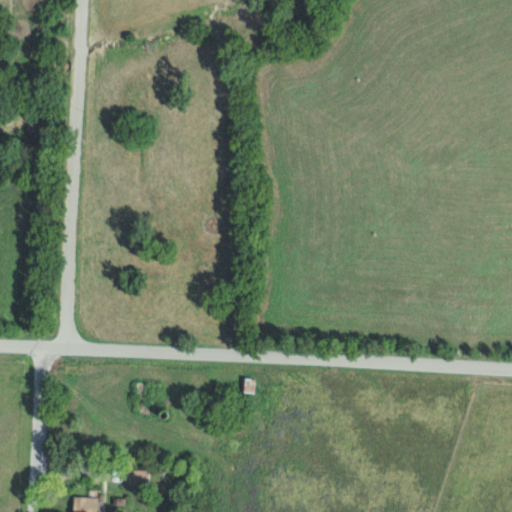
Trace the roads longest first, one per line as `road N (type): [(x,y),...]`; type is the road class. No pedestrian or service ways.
road 1 (residential): [(511,362),(67,348)]
road 2 (residential): [(67,348),(80,0)]
road 3 (residential): [(32,511),(40,347)]
